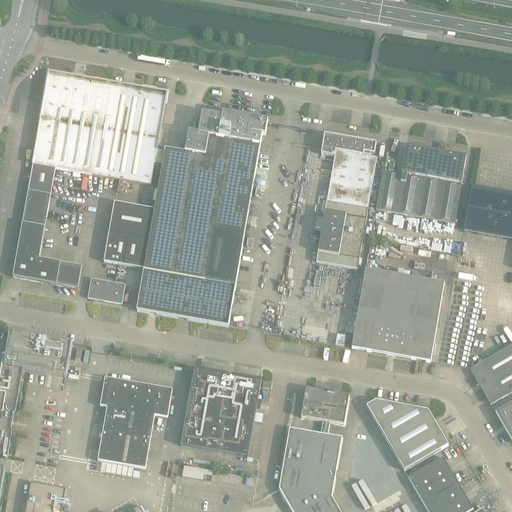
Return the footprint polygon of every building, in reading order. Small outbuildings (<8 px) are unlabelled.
[(48,73),(32,166),(33,166),(55,170),(151,187),(154,165),(162,166),(165,153),(157,152),(167,94),(48,73)] [(154,211),(144,271),(137,312),(228,328),(260,147),(262,139),(262,137),(266,138),(268,123),(223,115),(222,118),(202,115),(199,135),(189,133),(185,154),(165,150),(165,153),(162,166),(154,211)] [(325,136),(324,141),(322,149),(321,156),(335,159),(327,203),(323,224),(318,223),(316,232),(322,233),(316,264),(357,271),(377,160),(370,159),(371,156),(374,156),(376,145),(373,144),(325,136)] [(406,148),(401,175),(382,172),(376,212),(455,225),(461,186),(466,158),(406,148)] [(33,166),(28,192),(13,278),(78,290),(82,267),(39,260),(55,170),(33,166)] [(511,195),(472,188),(464,233),(511,241),(511,195)] [(104,264),(144,271),(154,211),(114,204),(104,264)] [(352,350),(386,356),(431,364),(444,285),(365,271),(352,350)] [(92,281),(88,300),(121,305),(125,287),(92,281)] [(0,458),(7,460),(12,432),(11,432),(10,432),(13,415),(14,415),(15,415),(23,371),(67,379),(72,346),(10,335),(10,337),(6,337),(7,335),(3,341),(0,344),(0,458)] [(337,336),(335,347),(344,348),(346,337),(337,336)] [(511,346),(470,371),(491,406),(511,394),(511,346)] [(194,371),(181,447),(248,459),(261,383),(194,371)] [(172,391),(110,380),(105,380),(101,408),(107,409),(98,462),(145,470),(155,417),(168,419),(172,391)] [(290,430),(279,490),(292,511),(339,511),(332,499),(342,440),(328,437),(330,424),(344,427),(349,398),(306,390),(301,419),(323,423),(321,436),(290,430)] [(376,402),(367,408),(404,472),(448,447),(428,412),(376,402)] [(511,404),(495,414),(503,428),(511,442),(511,404)] [(408,479),(424,505),(458,485),(443,459),(408,479)] [(184,467),(182,478),(203,481),(204,476),(212,477),(213,472),(184,467)] [(31,484),(25,511),(62,511),(66,491),(31,484)] [(458,485),(424,505),(427,511),(471,511),(473,511),(458,485)]
